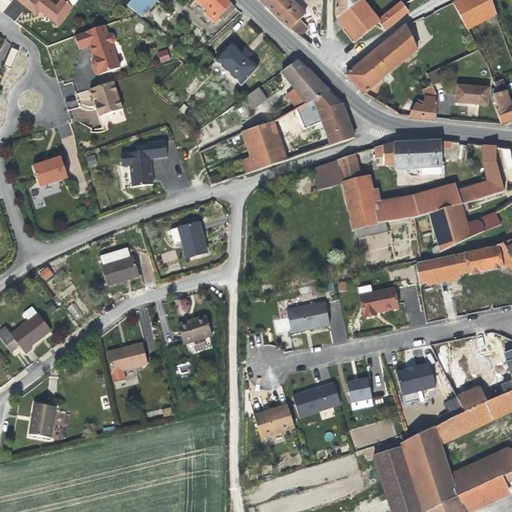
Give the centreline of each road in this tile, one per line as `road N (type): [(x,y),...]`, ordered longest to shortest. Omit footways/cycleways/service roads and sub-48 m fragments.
road 1 (residential): [(236,184),(234,269),(127,300),(0,401)]
road 2 (track): [(236,511),(234,269)]
road 3 (residential): [(511,322),(278,364)]
road 4 (residential): [(33,262),(236,184)]
road 5 (tertiary): [(245,0),(359,107),(413,128)]
road 6 (track): [(437,0),(325,75),(329,0)]
road 7 (residential): [(236,184),(413,128)]
